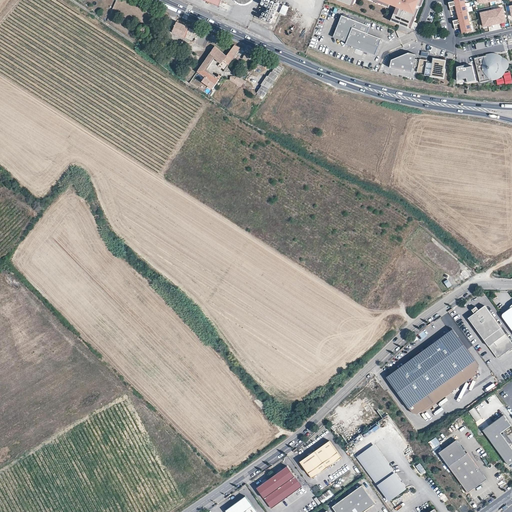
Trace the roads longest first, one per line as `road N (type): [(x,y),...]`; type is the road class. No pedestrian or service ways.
road 1 (residential): [(511,286),(474,286),(449,299),(282,447),(191,511)]
road 2 (primary): [(157,0),(356,85)]
road 3 (primary): [(356,85),(405,104),(511,121)]
road 4 (primary): [(511,107),(356,85)]
